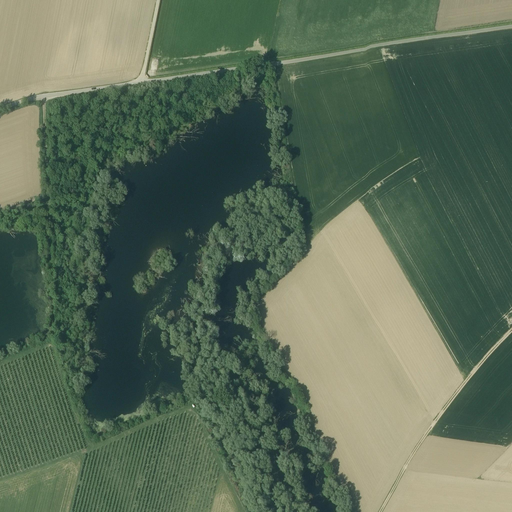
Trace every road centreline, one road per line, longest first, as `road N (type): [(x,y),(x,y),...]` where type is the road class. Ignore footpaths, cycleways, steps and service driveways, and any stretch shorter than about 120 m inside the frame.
road 1 (unclassified): [(511,27),(42,96),(0,109)]
road 2 (track): [(242,511),(198,415),(184,408),(0,479)]
road 3 (track): [(42,96),(52,342)]
road 4 (track): [(511,330),(431,426),(380,511)]
